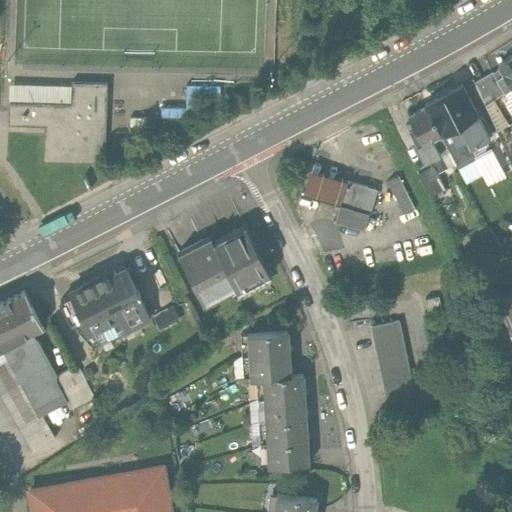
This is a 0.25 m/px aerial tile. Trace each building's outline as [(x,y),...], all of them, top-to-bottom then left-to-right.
[(511,58),(500,66),(505,74),(498,78),(506,90),(511,85),(511,58)] [(494,73),(476,85),(483,99),(490,95),(495,102),(508,93),(506,90),(498,78),(494,73)] [(70,101),(9,99),(8,121),(45,122),(43,158),(104,160),(107,81),(71,80),(70,101)] [(473,104),(483,99),(476,85),(474,80),(463,85),(473,104)] [(463,85),(444,95),(468,143),(471,149),(490,139),(473,104),(463,85)] [(460,147),(468,143),(444,95),(425,104),(427,107),(441,134),(455,127),(459,135),(455,137),(460,147)] [(441,134),(427,107),(409,116),(415,128),(409,130),(427,166),(442,158),(442,157),(450,153),(441,134)] [(461,163),(469,179),(483,172),(476,157),(461,163)] [(333,219),(362,229),(374,190),(305,168),(297,190),(338,203),(333,219)] [(415,208),(400,180),(383,189),(398,217),(415,208)] [(269,276),(244,225),(213,241),(236,287),(238,291),(269,276)] [(213,241),(210,235),(179,251),(204,302),(236,287),(213,241)] [(125,266),(114,271),(112,267),(70,288),(71,292),(60,298),(71,321),(92,344),(150,316),(138,293),(140,292),(138,287),(136,288),(125,266)] [(44,328),(24,288),(0,300),(0,346),(2,345),(41,416),(43,414),(67,401),(69,399),(65,392),(60,395),(51,378),(55,376),(32,335),(44,328)] [(511,289),(500,295),(511,325),(511,289)] [(440,298),(431,299),(433,309),(441,308),(440,298)] [(399,320),(370,326),(391,420),(420,414),(399,320)] [(288,332),(249,335),(251,357),(289,354),(288,332)] [(0,346),(0,393),(32,451),(56,436),(43,414),(41,416),(2,345),(0,346)] [(289,354),(251,357),(252,379),(265,379),(290,377),(289,354)] [(55,376),(51,378),(60,395),(65,392),(69,399),(67,401),(71,409),(94,394),(79,365),(70,370),(69,368),(55,376)] [(290,377),(265,379),(266,400),(305,398),(304,376),(290,377)] [(305,398),(266,400),(267,419),(306,417),(305,398)] [(306,417),(267,419),(269,442),(308,440),(306,417)] [(308,440),(269,442),(270,467),(309,465),(308,440)] [(67,482),(29,488),(33,511),(169,511),(162,466),(122,473),(121,472),(67,481),(67,482)] [(315,511),(317,500),(278,496),(276,511),(315,511)]
